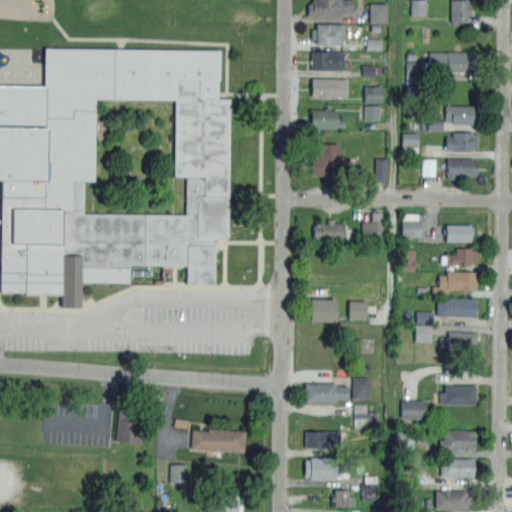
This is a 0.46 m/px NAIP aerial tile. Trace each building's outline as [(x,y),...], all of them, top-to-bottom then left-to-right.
[(354,0),(354,10),(347,10),(347,13),(342,13),(342,15),(309,15),(309,5),(314,5),(314,0),(354,0)] [(410,0),(410,15),(425,16),(425,0),(410,0)] [(450,21),(450,0),(467,0),(467,5),(470,5),(470,15),(467,15),(467,21),(450,21)] [(369,23),(386,23),(386,3),(369,3),(369,23)] [(315,38),(311,38),(311,28),(316,28),(316,23),(342,23),(342,44),(315,44),(315,38)] [(219,48),(218,79),(217,79),(217,97),(229,97),(228,237),(215,237),(215,250),(213,250),(213,283),(185,282),(185,264),(129,264),(129,281),(80,281),(80,306),(61,306),(61,293),(25,293),(25,291),(0,291),(0,236),(1,178),(0,178),(0,83),(42,84),(42,47),(42,46),(219,48)] [(349,60),(348,69),(310,68),(310,50),(343,51),(343,60),(349,60)] [(419,83),(404,83),(405,61),(427,61),(428,51),(478,52),(477,71),(428,70),(428,67),(419,67),(419,83)] [(329,96),(310,96),(310,77),(346,77),(346,95),(329,95),(329,96)] [(364,119),(378,120),(379,105),(364,105),(364,119)] [(450,124),(450,121),(445,121),(445,115),(444,115),(444,105),(472,105),(472,110),(477,110),(477,118),(472,118),(472,124),(450,124)] [(343,128),(310,127),(310,109),(336,109),(336,117),(344,117),(343,128)] [(426,129),(441,130),(442,121),(427,120),(426,129)] [(472,149),(445,149),(444,137),(451,137),(451,131),(472,131),(472,133),(476,132),(477,147),(472,147),(472,149)] [(417,133),(402,133),(402,152),(417,153),(417,133)] [(337,155),(345,155),(345,175),(310,175),(310,156),(319,155),(319,141),(337,141),(337,155)] [(455,178),(445,178),(445,157),(476,156),(476,173),(472,173),(472,176),(455,176),(455,178)] [(374,181),(386,182),(387,158),(375,158),(374,181)] [(435,159),(421,158),(421,175),(435,175),(435,159)] [(378,212),(371,212),(372,221),(361,221),(362,236),(379,235),(378,212)] [(419,237),(420,213),(401,213),(400,237),(419,237)] [(344,223),(343,228),(348,228),(348,238),(343,239),(311,238),(312,225),(319,225),(319,221),(326,222),(326,218),(333,219),(333,222),(344,223)] [(470,240),(444,240),(444,225),(470,225),(470,240)] [(438,263),(438,254),(455,255),(455,247),(470,247),(470,249),(475,249),(475,261),(470,261),(470,264),(438,263)] [(414,250),(400,249),(400,270),(414,270),(414,250)] [(476,270),(476,289),(446,289),(446,295),(431,295),(431,285),(437,285),(437,273),(445,273),(445,270),(476,270)] [(476,316),(438,315),(438,298),(476,298),(476,316)] [(311,319),(311,299),(333,299),(333,319),(311,319)] [(365,319),(366,301),(348,300),(347,318),(365,319)] [(414,342),(430,342),(431,328),(414,328),(414,342)] [(474,349),(438,347),(439,335),(446,335),(447,330),(476,332),(474,349)] [(352,399),(368,399),(368,377),(352,377),(352,399)] [(304,400),(304,382),(346,382),(346,398),(334,399),(334,400),(304,400)] [(474,404),(438,403),(438,391),(443,391),(443,384),(475,385),(474,404)] [(425,399),(400,399),(401,417),(425,417),(425,399)] [(378,427),(353,427),(353,404),(365,404),(365,411),(376,411),(376,420),(378,420),(378,427)] [(139,443),(114,440),(117,408),(142,410),(139,443)] [(243,452),(189,448),(190,429),(206,430),(207,427),(244,430),(243,452)] [(474,449),(438,449),(438,439),(442,439),(442,430),(474,430),(474,449)] [(346,447),(303,446),(303,431),(346,431),(346,447)] [(339,478),(308,477),(308,476),(303,476),(303,456),(340,457),(339,478)] [(472,476),(439,476),(440,457),(472,457),(472,476)] [(186,464),(170,464),(169,482),(186,482),(186,464)] [(362,500),(377,499),(377,475),(362,476),(362,500)] [(353,505),(333,505),(333,501),(330,501),(330,494),(333,494),(333,489),(347,489),(347,495),(353,495),(353,505)] [(466,508),(434,507),(434,489),(466,490),(466,494),(470,494),(469,503),(466,503),(466,508)] [(237,496),(237,504),(242,504),(241,511),(206,511),(206,501),(212,501),(212,495),(237,496)]
